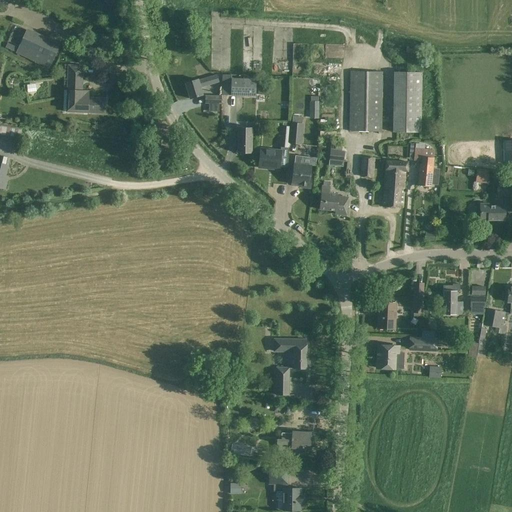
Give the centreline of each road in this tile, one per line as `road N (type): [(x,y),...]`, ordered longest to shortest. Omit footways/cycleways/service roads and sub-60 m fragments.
road 1 (unclassified): [(341,286),(175,128),(152,72),(140,0)]
road 2 (unclassified): [(337,511),(346,351),(341,286)]
road 3 (unclassified): [(341,286),(410,258),(511,255)]
road 4 (track): [(0,213),(122,187)]
